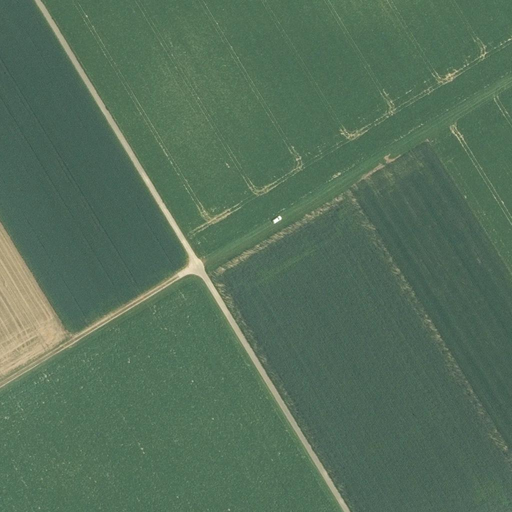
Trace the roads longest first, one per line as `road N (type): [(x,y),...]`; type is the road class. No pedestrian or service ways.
road 1 (track): [(347,511),(36,0)]
road 2 (track): [(511,76),(0,384)]
